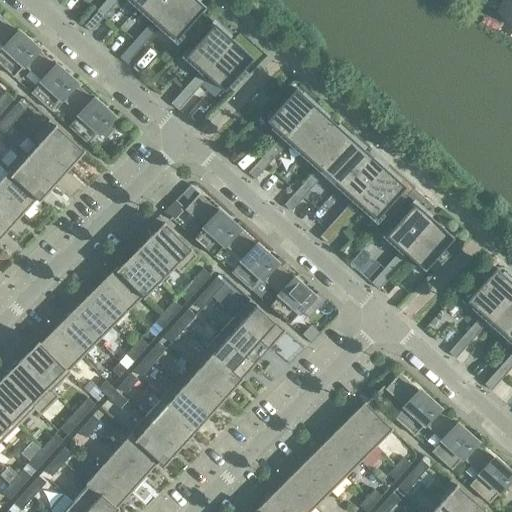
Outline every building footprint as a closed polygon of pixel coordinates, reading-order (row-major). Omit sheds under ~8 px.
[(105,0),(99,7),(106,14),(118,0),(105,0)] [(158,21),(176,0),(144,0),(140,5),(158,21)] [(204,7),(197,0),(176,0),(158,21),(175,36),(175,37),(176,38),(204,7)] [(511,0),(510,0),(505,11),(502,10),(501,13),(511,17),(511,0)] [(106,14),(99,7),(83,25),(90,31),(106,14)] [(0,43),(4,47),(0,50),(0,64),(13,76),(24,65),(23,64),(37,48),(0,14),(0,43)] [(136,38),(134,40),(141,46),(144,44),(157,29),(150,23),(136,38)] [(205,72),(233,40),(214,24),(186,55),(188,56),(205,72)] [(126,64),(141,46),(134,40),(119,57),(126,64)] [(252,57),(233,40),(205,72),(223,87),(222,87),(224,89),(252,57)] [(75,82),(47,57),(37,48),(23,64),(24,65),(41,80),(31,92),(51,110),(61,98),(60,97),(75,82)] [(185,87),(184,88),(192,95),(193,93),(206,79),(199,72),(185,87)] [(113,116),(84,90),(75,82),(60,97),(61,98),(79,114),(68,126),(88,144),(113,116)] [(178,110),(192,95),(184,88),(170,104),(178,110)] [(285,135),(314,105),(295,88),(267,120),(269,121),(285,135)] [(268,99),(261,91),(251,100),(259,108),(268,99)] [(0,110),(1,112),(13,99),(6,92),(0,98),(0,110)] [(27,107),(20,100),(8,113),(15,119),(27,107)] [(303,151),(332,121),(314,105),(285,135),(303,151)] [(0,129),(3,133),(15,119),(8,113),(0,121),(0,129)] [(83,149),(49,119),(34,136),(68,166),(83,149)] [(321,167),(350,137),(332,121),(303,151),(321,167)] [(68,166),(34,136),(33,137),(39,142),(26,157),(20,151),(20,152),(53,182),(68,166)] [(338,183),(368,153),(350,137),(321,167),(338,183)] [(279,138),(263,155),(270,161),(286,145),(279,138)] [(53,182),(20,152),(5,168),(36,196),(35,197),(38,199),(53,182)] [(356,199),(386,169),(368,153),(338,183),(356,199)] [(270,161),(263,155),(248,172),(255,179),(270,161)] [(36,196),(5,168),(4,169),(7,172),(0,180),(0,192),(21,212),(35,197),(36,196)] [(404,186),(386,169),(356,199),(375,215),(375,216),(376,217),(404,186)] [(315,170),(299,187),(306,194),(322,176),(315,170)] [(284,204),(290,211),(306,194),(299,187),(284,204)] [(0,221),(7,228),(21,212),(0,192),(0,221)] [(204,226),(194,238),(213,256),(224,244),(223,243),(237,227),(199,193),(185,209),(204,226)] [(350,202),(335,219),(342,226),(357,209),(350,202)] [(405,251),(433,220),(414,203),(386,234),(388,236),(388,235),(405,251)] [(320,236),(327,243),(342,226),(335,219),(320,236)] [(452,237),(433,220),(405,251),(423,266),(422,267),(424,268),(452,237)] [(197,255),(165,223),(149,239),(181,271),(197,255)] [(274,261),(247,236),(237,227),(223,243),(224,244),(241,260),(231,271),(251,289),(261,277),(260,277),(274,261)] [(181,271),(149,239),(134,254),(160,280),(174,266),(180,272),(181,271)] [(385,266),(385,267),(392,274),(393,273),(406,258),(399,252),(385,266)] [(160,280),(134,254),(119,268),(118,270),(144,296),(160,280)] [(313,295),(284,270),(274,261),(260,277),(261,277),(279,293),(269,305),(288,323),(313,295)] [(118,270),(119,268),(118,267),(99,285),(126,311),(142,295),(143,297),(144,296),(118,270)] [(379,289),(392,274),(385,267),(371,282),(379,289)] [(198,288),(210,275),(203,268),(191,282),(198,288)] [(486,315),(511,286),(511,282),(495,268),(467,299),(469,300),(486,315)] [(224,283),(216,276),(205,289),(212,296),(224,283)] [(186,301),(198,288),(191,282),(179,295),(186,301)] [(126,311),(99,285),(84,301),(110,327),(126,311)] [(504,331),(511,322),(511,286),(486,315),(504,331)] [(200,309),(212,296),(205,289),(193,303),(200,309)] [(283,329),(249,299),(234,316),(268,346),(283,329)] [(169,321),(181,307),(174,300),(162,314),(169,321)] [(110,327),(84,301),(68,317),(94,343),(110,327)] [(183,328),(195,315),(188,308),(176,321),(183,328)] [(169,321),(162,314),(155,322),(162,328),(169,321)] [(268,346),(234,316),(220,332),(254,362),(268,346)] [(94,343),(68,317),(52,333),(78,359),(94,343)] [(479,317),(463,335),(470,341),(486,324),(479,317)] [(171,342),(183,328),(176,321),(163,335),(171,342)] [(254,362),(220,332),(205,348),(239,378),(254,362)] [(78,359),(52,333),(41,344),(40,345),(69,373),(67,370),(78,359)] [(463,335),(448,352),(455,358),(470,341),(463,335)] [(126,354),(133,361),(148,345),(140,338),(126,354)] [(40,345),(41,344),(39,342),(21,360),(57,396),(58,395),(52,390),(69,373),(40,345)] [(153,362),(165,348),(158,342),(146,355),(153,362)] [(239,378),(205,348),(190,365),(224,395),(239,378)] [(511,352),(499,367),(506,373),(511,366),(511,352)] [(140,376),(153,362),(146,355),(133,369),(140,376)] [(57,396),(21,360),(4,377),(40,413),(57,396)] [(126,369),(119,362),(111,370),(119,377),(126,369)] [(224,395),(190,365),(175,382),(209,412),(224,395)] [(491,390),(506,373),(499,367),(484,384),(491,390)] [(423,422),(437,406),(399,372),(385,388),(404,406),(394,417),(414,435),(424,423),(423,422)] [(130,373),(118,387),(125,393),(138,379),(130,373)] [(40,413),(4,377),(0,381),(0,406),(18,424),(34,408),(40,414),(40,413)] [(105,380),(98,388),(109,398),(116,390),(105,380)] [(209,412),(175,382),(160,399),(193,429),(209,412)] [(87,397),(73,413),(81,419),(95,404),(87,397)] [(193,429),(160,399),(144,416),(178,446),(193,429)] [(392,429),(365,403),(350,418),(376,445),(392,429)] [(18,424),(0,406),(0,440),(1,441),(18,424)] [(461,456),(475,440),(437,406),(423,422),(424,423),(442,439),(431,451),(451,469),(462,457),(461,456)] [(60,428),(67,434),(81,419),(73,413),(60,428)] [(92,415),(78,431),(85,438),(100,421),(92,415)] [(178,446),(144,416),(129,433),(163,463),(178,446)] [(376,445),(350,418),(334,434),(361,460),(376,445)] [(55,433),(41,448),(49,455),(62,440),(55,433)] [(163,463),(129,433),(128,434),(129,434),(115,450),(143,475),(157,459),(162,464),(163,463)] [(361,460),(334,434),(319,449),(345,475),(361,460)] [(511,476),(511,473),(485,449),(475,440),(461,456),(462,457),(479,473),(469,484),(489,502),(511,476)] [(71,454),(63,447),(57,455),(64,462),(71,454)] [(28,464),(35,470),(49,455),(41,448),(28,464)] [(345,475),(319,449),(304,464),(330,491),(345,475)] [(143,475),(115,450),(100,467),(128,492),(143,475)] [(64,462),(57,455),(44,469),(51,476),(64,462)] [(403,457),(388,473),(395,480),(410,464),(403,457)] [(421,460),(410,472),(417,479),(429,466),(421,460)] [(330,491),(304,464),(288,480),(314,506),(330,491)] [(128,492),(100,467),(87,482),(114,507),(115,506),(128,492)] [(23,469),(9,484),(17,491),(30,476),(23,469)] [(410,472),(398,486),(405,493),(417,479),(410,472)] [(46,482),(38,475),(26,489),(33,496),(46,482)] [(480,511),(484,509),(450,478),(435,495),(453,511),(480,511)] [(308,511),(314,506),(288,480),(273,495),(289,511),(308,511)] [(114,507),(87,482),(86,483),(87,484),(73,500),(85,511),(112,511),(117,507),(115,506),(114,507)] [(17,491),(9,484),(2,492),(9,499),(17,491)] [(26,489),(13,503),(21,510),(33,496),(26,489)] [(374,489),(359,505),(367,511),(381,496),(374,489)] [(392,492),(381,505),(388,511),(400,499),(392,492)] [(289,511),(273,495),(257,510),(259,511),(289,511)] [(453,511),(435,495),(434,496),(440,501),(430,511),(453,511)] [(85,511),(73,500),(62,511),(85,511)]
